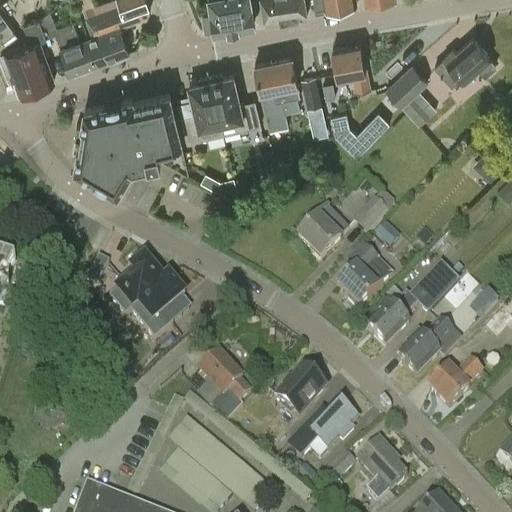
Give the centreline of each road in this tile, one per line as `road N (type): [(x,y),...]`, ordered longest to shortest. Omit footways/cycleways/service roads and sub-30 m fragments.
road 1 (residential): [(490,511),(323,338),(251,287),(70,185),(16,114)]
road 2 (residential): [(500,0),(187,54)]
road 3 (residential): [(187,54),(16,114)]
